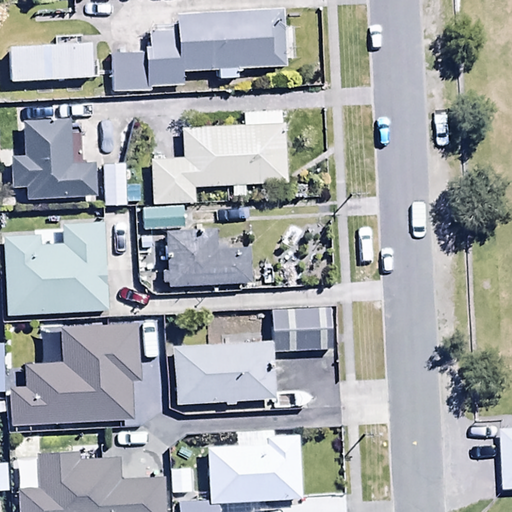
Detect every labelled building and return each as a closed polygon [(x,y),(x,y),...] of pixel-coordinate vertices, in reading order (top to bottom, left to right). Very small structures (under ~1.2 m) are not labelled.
[(285,72),(282,14),(176,19),(177,34),(147,36),(148,53),(141,53),(141,58),(109,60),(111,95),(183,89),(182,76),(217,74),(217,82),(235,81),(235,74),(285,72)] [(7,52),(9,85),(98,81),(96,46),(82,47),(82,40),(55,41),(55,50),(7,52)] [(243,118),(243,129),(182,133),(184,162),(149,165),(152,209),(194,206),(193,192),(229,190),(230,201),(244,200),(244,189),(284,187),(280,116),(243,118)] [(24,192),(26,203),(94,200),(93,169),(83,170),(83,161),(76,161),(75,124),(23,126),(24,159),(8,160),(10,193),(24,192)] [(124,166),(103,167),(105,210),(125,209),(124,166)] [(181,211),(142,212),(142,232),(182,232),(181,211)] [(2,241),(5,320),(107,315),(102,223),(62,225),(63,248),(39,249),(39,240),(2,241)] [(214,233),(166,235),(167,273),(161,274),(161,285),(167,285),(168,290),(248,287),(247,250),(214,251),(214,233)] [(169,352),(173,409),(274,402),(271,355),(330,351),(328,310),(269,313),(271,346),(169,352)] [(8,392),(11,428),(132,420),(129,384),(137,384),(134,326),(59,331),(62,368),(22,370),(24,391),(8,392)] [(511,428),(502,429),(505,487),(511,486),(511,428)] [(218,511),(219,507),(298,504),(296,440),(266,441),(266,449),(204,451),(206,505),(176,506),(176,511),(218,511)] [(15,465),(16,511),(164,511),(163,482),(122,484),(121,461),(76,464),(76,453),(35,455),(36,464),(15,465)] [(190,472),(170,473),(171,497),(190,497),(190,472)]
